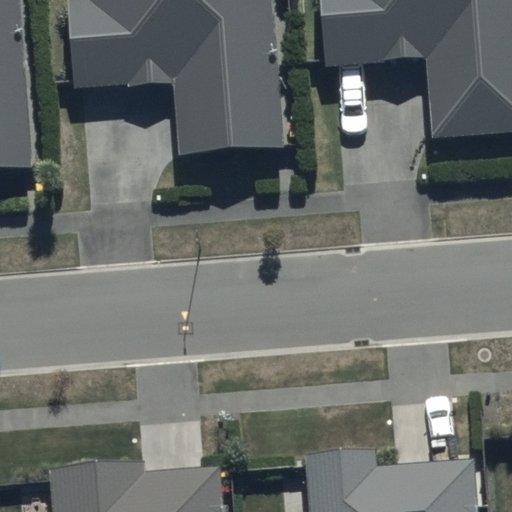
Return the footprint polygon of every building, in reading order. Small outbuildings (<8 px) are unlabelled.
[(0,0),(0,168),(31,166),(18,0),(0,0)] [(67,0),(73,78),(168,71),(173,144),(282,136),(272,0),(67,0)] [(425,52),(433,128),(511,120),(511,0),(313,0),(320,63),(425,52)] [(383,463),(307,468),(310,511),(477,511),(474,468),(384,475),(383,463)] [(146,472),(53,480),(55,511),(223,511),(220,478),(147,484),(146,472)]
